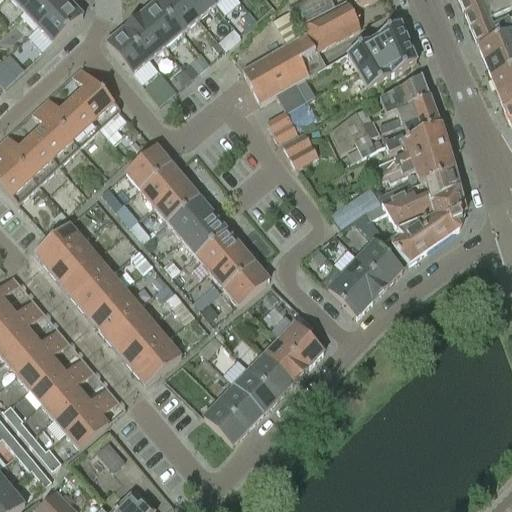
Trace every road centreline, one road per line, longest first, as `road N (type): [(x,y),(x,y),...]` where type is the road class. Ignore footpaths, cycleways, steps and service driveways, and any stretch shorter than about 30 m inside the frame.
road 1 (residential): [(278,172),(227,106),(177,148),(85,47)]
road 2 (residential): [(355,356),(286,284),(291,262),(325,235),(278,172)]
road 3 (residential): [(355,356),(211,496)]
road 4 (residential): [(511,240),(462,260),(355,356)]
road 5 (residential): [(490,161),(421,0)]
